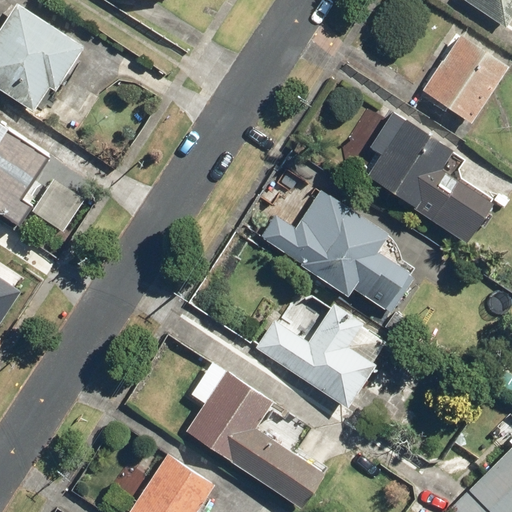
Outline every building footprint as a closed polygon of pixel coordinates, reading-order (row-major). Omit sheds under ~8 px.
[(511,0),(464,0),(506,27),(511,17),(511,0)] [(80,41),(18,1),(0,28),(0,86),(36,109),(50,87),(55,90),(84,45),(79,42),(80,41)] [(508,63),(461,32),(423,89),(470,120),(508,63)] [(466,240),(493,197),(443,166),(454,148),(392,110),(369,146),(381,153),(366,178),(466,240)] [(9,125),(0,138),(0,212),(20,225),(32,206),(21,199),(51,151),(9,125)] [(87,199),(56,176),(32,208),(63,231),(87,199)] [(384,306),(406,269),(375,250),(387,230),(319,190),(297,227),(276,214),(262,238),(349,290),(351,287),(384,306)] [(367,374),(374,362),(347,346),(363,320),(333,301),(316,328),(309,339),(309,340),(273,318),(253,350),(347,407),(367,374)] [(185,430),(221,453),(299,504),(323,466),(257,423),(273,398),(226,367),(185,430)] [(511,511),(511,444),(444,511),(511,511)] [(195,511),(214,482),(166,452),(146,485),(128,511),(195,511)]
